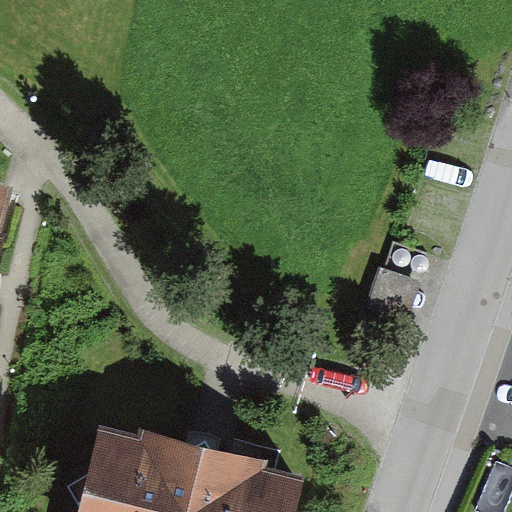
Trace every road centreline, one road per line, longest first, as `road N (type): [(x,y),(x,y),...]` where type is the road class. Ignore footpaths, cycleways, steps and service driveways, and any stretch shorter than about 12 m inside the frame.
road 1 (residential): [(0,114),(61,174),(151,303),(189,337),(246,365),(431,425)]
road 2 (residential): [(431,425),(511,182)]
